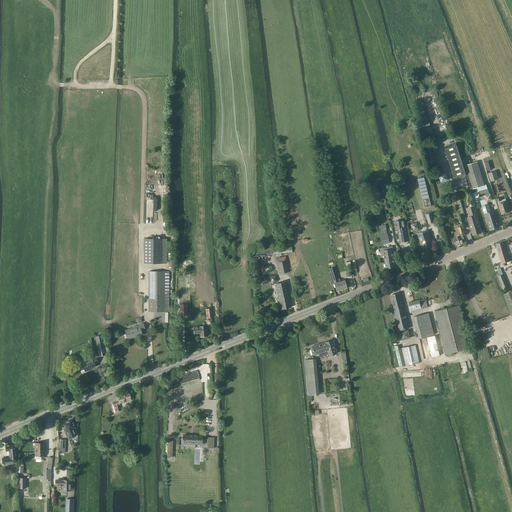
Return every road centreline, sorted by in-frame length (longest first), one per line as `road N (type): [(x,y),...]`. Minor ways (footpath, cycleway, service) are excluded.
road 1 (tertiary): [(0,435),(511,231)]
road 2 (track): [(402,511),(388,410),(482,392)]
road 3 (track): [(510,500),(475,368),(496,327)]
road 4 (track): [(132,88),(144,102),(141,224)]
road 5 (track): [(388,410),(365,289)]
